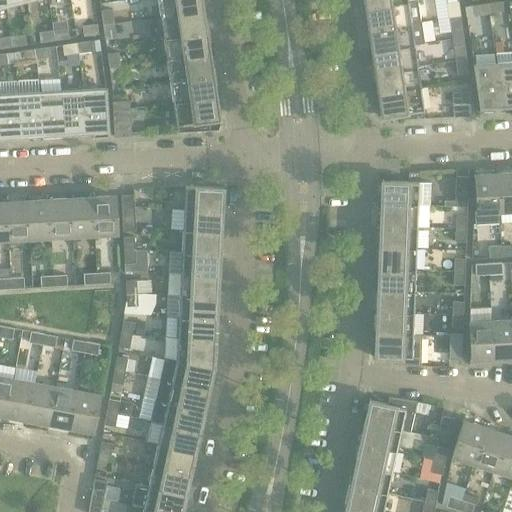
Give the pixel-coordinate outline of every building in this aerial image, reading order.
[(158,0),(161,17),(204,11),(202,0),(158,0)] [(407,0),(363,0),(365,9),(408,3),(407,0)] [(408,3),(365,9),(367,23),(370,23),(371,30),(411,24),(421,23),(418,1),(408,3)] [(447,4),(450,18),(461,16),(459,2),(447,4)] [(500,3),(488,5),(489,15),(502,13),(500,3)] [(489,15),(488,5),(476,6),(477,17),(489,15)] [(101,12),(103,26),(115,24),(112,10),(101,12)] [(204,11),(161,17),(164,39),(204,33),(203,25),(206,25),(204,11)] [(461,16),(450,18),(452,32),(463,31),(461,16)] [(411,24),(371,30),(372,37),(369,37),(371,52),(414,45),(424,44),(421,23),(411,24)] [(115,24),(103,26),(106,40),(117,38),(115,24)] [(83,27),(84,37),(99,35),(97,25),(83,27)] [(68,29),(54,31),(55,41),(69,39),(68,29)] [(55,41),(54,31),(40,33),(41,43),(55,41)] [(204,33),(164,39),(167,60),(210,54),(208,39),(205,40),(204,33)] [(25,35),(11,37),(12,47),(27,45),(25,35)] [(0,49),(12,47),(11,37),(0,39),(0,49)] [(91,42),(77,44),(79,54),(93,52),(91,42)] [(79,54),(77,44),(63,46),(65,56),(79,54)] [(414,45),(371,52),(374,66),(376,66),(378,73),(417,67),(414,45)] [(454,47),(456,61),(467,60),(465,46),(454,47)] [(49,48),(35,50),(36,60),(50,58),(49,48)] [(36,60),(35,50),(20,52),(22,62),(36,60)] [(511,52),(495,54),(497,64),(502,104),(511,103),(511,107),(511,106),(511,52)] [(108,55),(110,69),(121,67),(119,53),(108,55)] [(210,54),(167,60),(170,82),(210,76),(209,69),(212,68),(210,54)] [(467,60),(456,61),(458,76),(469,74),(467,60)] [(502,104),(497,64),(474,65),(481,113),(495,112),(494,104),(502,104)] [(121,67),(110,69),(112,83),(123,81),(121,67)] [(417,67),(378,73),(379,80),(376,81),(378,95),(421,88),(417,67)] [(210,76),(170,82),(173,103),(216,97),(214,82),(211,83),(210,76)] [(421,88),(378,95),(381,117),(424,111),(421,88)] [(106,89),(83,90),(86,133),(93,133),(93,139),(109,138),(106,89)] [(83,90),(62,91),(64,132),(70,131),(69,134),(86,133),(83,90)] [(62,91),(40,92),(43,136),(59,135),(59,132),(64,132),(62,91)] [(40,92),(19,94),(21,134),(26,134),(26,137),(43,136),(40,92)] [(453,93),(454,118),(471,117),(469,92),(453,93)] [(19,94),(0,94),(0,138),(16,137),(16,134),(21,134),(19,94)] [(216,97),(173,103),(177,125),(220,119),(216,97)] [(113,103),(113,112),(130,111),(130,102),(113,103)] [(130,111),(113,112),(115,137),(132,136),(130,111)] [(511,173),(498,175),(500,212),(511,210),(511,173)] [(475,177),(477,211),(475,212),(476,225),(501,223),(500,212),(498,175),(474,176),(474,177),(475,177)] [(455,202),(468,202),(469,178),(456,177),(455,202)] [(382,180),(381,204),(418,205),(419,183),(383,182),(383,180),(382,180)] [(185,187),(184,209),(221,211),(222,187),(221,187),(221,189),(185,187)] [(121,196),(123,221),(135,220),(134,196),(121,196)] [(117,197),(93,198),(95,235),(117,234),(115,198),(117,198),(117,197)] [(93,198),(71,199),(73,236),(95,235),(93,198)] [(71,199),(49,200),(52,237),(73,236),(71,199)] [(49,200),(28,202),(30,238),(52,237),(49,200)] [(28,202),(6,203),(8,240),(30,238),(28,202)] [(6,203),(0,203),(0,240),(8,240),(6,203)] [(381,204),(380,226),(417,227),(418,205),(381,204)] [(184,209),(183,231),(220,233),(221,211),(184,209)] [(456,216),(456,229),(467,230),(467,216),(456,216)] [(135,220),(123,221),(123,232),(136,231),(135,220)] [(380,226),(379,247),(416,249),(417,227),(380,226)] [(467,230),(456,229),(455,242),(466,243),(467,230)] [(183,231),(182,253),(219,254),(220,233),(183,231)] [(124,238),(124,251),(135,250),(135,237),(124,238)] [(511,245),(502,246),(503,258),(511,256),(511,245)] [(503,258),(502,246),(489,247),(489,258),(503,258)] [(379,247),(378,269),(415,270),(416,249),(379,247)] [(135,250),(124,251),(125,264),(136,263),(135,250)] [(182,253),(181,274),(218,276),(219,254),(182,253)] [(455,259),(454,272),(465,272),(466,259),(455,259)] [(502,263),(489,264),(489,275),(502,274),(502,263)] [(489,275),(489,264),(475,265),(476,276),(489,275)] [(378,269),(378,291),(415,292),(415,270),(378,269)] [(120,272),(110,273),(111,284),(120,283),(120,272)] [(465,272),(454,272),(454,285),(465,285),(465,272)] [(110,273),(97,274),(98,285),(111,284),(110,273)] [(98,285),(97,274),(84,274),(84,285),(98,285)] [(181,274),(180,296),(217,298),(218,276),(181,274)] [(67,275),(54,276),(54,287),(68,286),(67,275)] [(54,287),(54,276),(41,277),(41,288),(54,287)] [(24,278),(11,279),(12,290),(25,289),(24,278)] [(0,290),(12,290),(11,279),(0,279),(0,290)] [(126,281),(127,294),(138,294),(137,280),(126,281)] [(378,291),(377,312),(414,314),(415,292),(378,291)] [(138,294),(127,294),(127,307),(138,307),(138,294)] [(180,296),(179,317),(216,319),(217,298),(180,296)] [(453,302),(452,315),(464,316),(464,302),(453,302)] [(377,312),(376,334),(413,335),(414,314),(377,312)] [(464,316),(452,315),(452,328),(463,329),(464,316)] [(179,317),(178,339),(215,341),(216,319),(179,317)] [(511,320),(492,322),(494,359),(511,357),(511,320)] [(124,322),(121,334),(132,336),(134,323),(124,322)] [(137,322),(136,334),(145,335),(145,322),(137,322)] [(494,359),(492,322),(469,323),(471,359),(470,359),(470,360),(494,359)] [(1,327),(0,334),(0,337),(12,340),(14,329),(1,327)] [(29,343),(42,345),(44,335),(31,332),(29,343)] [(132,336),(121,334),(119,347),(130,349),(132,336)] [(413,335),(376,334),(375,358),(376,358),(376,356),(393,357),(392,364),(421,367),(422,336),(413,335)] [(44,335),(42,345),(55,348),(57,337),(44,335)] [(450,335),(450,337),(449,359),(462,360),(463,335),(450,335)] [(178,339),(177,361),(213,368),(213,362),(215,341),(178,339)] [(72,351),(85,353),(87,342),(74,340),(72,351)] [(87,342),(85,353),(98,356),(100,345),(87,342)] [(117,357),(115,370),(126,372),(128,359),(117,357)] [(165,358),(160,380),(208,390),(213,368),(177,361),(165,358)] [(126,372),(115,370),(112,383),(123,385),(126,372)] [(0,377),(0,414),(7,416),(14,380),(0,377)] [(14,380),(7,416),(28,420),(35,384),(14,380)] [(160,380),(156,401),(203,411),(208,390),(160,380)] [(35,384),(28,420),(50,424),(56,388),(35,384)] [(56,388),(50,424),(71,428),(77,392),(56,388)] [(77,392),(71,428),(94,432),(95,431),(93,431),(100,396),(77,392)] [(370,399),(365,423),(401,431),(410,433),(417,402),(389,398),(388,405),(371,401),(371,400),(370,399)] [(109,400),(107,412),(118,414),(120,402),(109,400)] [(203,411),(156,401),(151,422),(163,424),(199,432),(203,411)] [(120,402),(118,414),(130,417),(133,404),(120,402)] [(118,414),(107,412),(105,425),(115,427),(118,414)] [(442,416),(437,439),(437,441),(449,444),(455,419),(442,416)] [(452,457),(474,464),(485,428),(462,421),(462,422),(463,423),(452,457)] [(365,423),(360,444),(396,452),(401,431),(365,423)] [(163,424),(158,445),(194,453),(199,432),(163,424)] [(485,428),(474,464),(495,470),(506,435),(485,428)] [(511,437),(506,435),(495,470),(511,475),(511,437)] [(101,442),(99,455),(110,457),(112,444),(101,442)] [(360,444),(355,465),(392,473),(396,452),(360,444)] [(158,445),(153,466),(189,474),(194,453),(158,445)] [(437,447),(434,460),(445,462),(448,450),(437,447)] [(110,457),(99,455),(97,468),(108,470),(110,457)] [(445,462),(434,460),(432,473),(442,475),(445,462)] [(355,465),(351,486),(387,494),(392,473),(355,465)] [(153,466),(149,488),(185,495),(189,474),(153,466)] [(95,480),(93,490),(105,493),(107,482),(95,480)] [(132,506),(144,509),(159,511),(181,511),(185,495),(149,488),(137,485),(132,506)] [(351,486),(346,507),(368,511),(382,511),(387,494),(351,486)] [(428,489),(425,502),(436,504),(439,492),(428,489)] [(101,511),(105,493),(93,490),(88,511),(101,511)] [(446,507),(459,511),(462,501),(449,497),(446,507)] [(462,501),(459,511),(461,511),(472,511),(475,505),(462,501)] [(434,511),(436,504),(425,502),(422,511),(434,511)]
